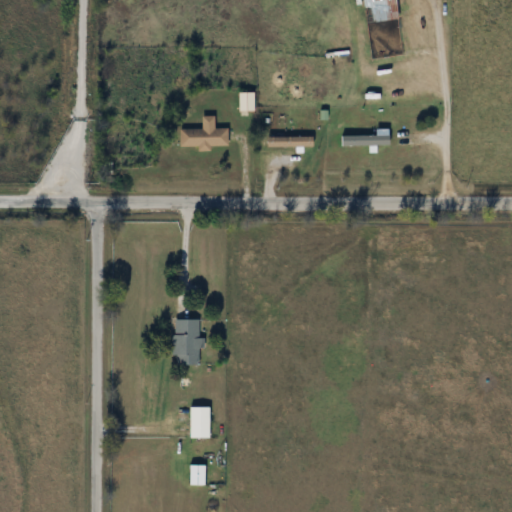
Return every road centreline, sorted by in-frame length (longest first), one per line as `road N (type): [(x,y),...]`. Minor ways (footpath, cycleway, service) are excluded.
road 1 (residential): [(511,203),(0,202)]
road 2 (residential): [(100,511),(100,203)]
road 3 (residential): [(450,203),(443,87),(414,20)]
